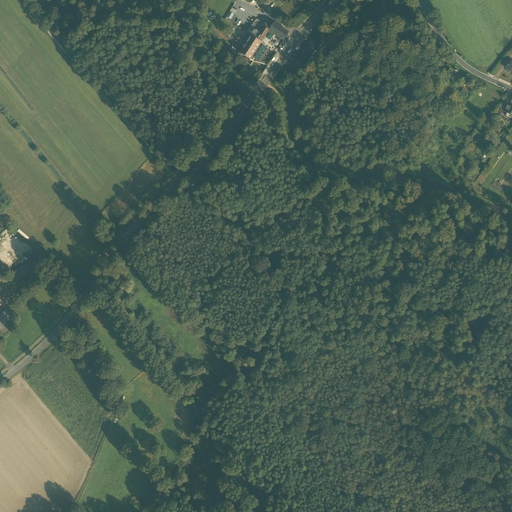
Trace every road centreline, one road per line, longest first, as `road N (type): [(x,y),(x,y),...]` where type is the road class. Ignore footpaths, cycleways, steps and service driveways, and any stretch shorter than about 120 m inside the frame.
road 1 (secondary): [(0,382),(54,335),(120,243),(236,122),(335,0)]
road 2 (track): [(456,511),(353,428),(292,405),(224,511)]
road 3 (tertiary): [(511,89),(460,61),(419,0)]
